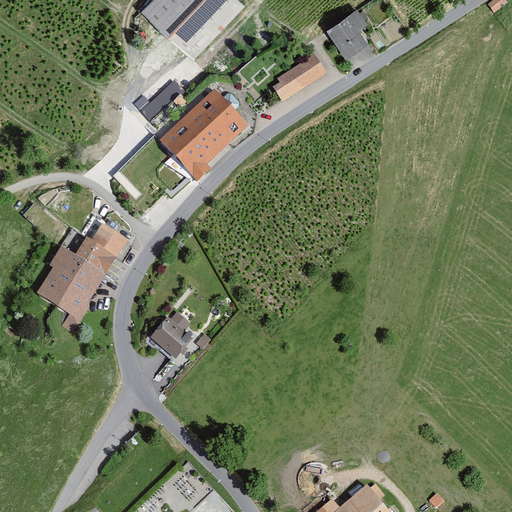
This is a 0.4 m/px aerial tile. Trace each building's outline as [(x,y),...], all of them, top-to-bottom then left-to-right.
[(155,0),(146,10),(194,56),(243,5),(237,0),(155,0)] [(503,0),(497,0),(490,6),(497,15),(508,6),(503,0)] [(329,31),(348,59),(370,44),(360,29),(368,23),(360,11),(329,31)] [(283,100),(326,75),(317,60),(274,86),(283,100)] [(143,110),(152,120),(181,94),(172,84),(143,110)] [(158,207),(246,128),(218,97),(164,145),(159,138),(124,169),(158,207)] [(33,204),(24,214),(37,225),(46,215),(33,204)] [(69,255),(40,298),(77,322),(129,243),(107,228),(96,245),(91,241),(78,261),(69,255)] [(70,229),(62,246),(77,253),(84,236),(70,229)] [(167,320),(153,338),(177,357),(191,339),(167,320)] [(210,340),(206,336),(199,344),(203,348),(210,340)] [(343,511),(390,511),(371,489),(343,511)] [(441,495),(431,502),(437,510),(446,503),(441,495)]
